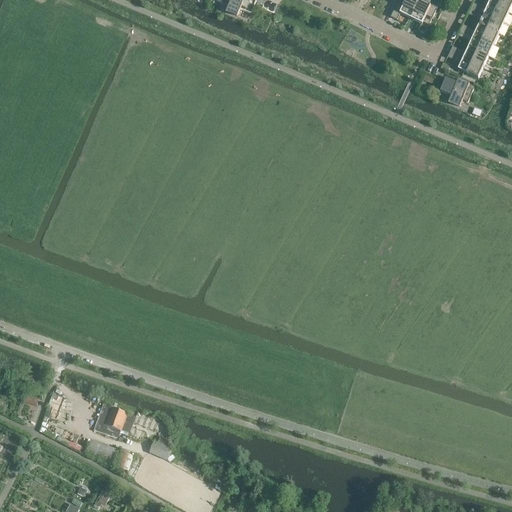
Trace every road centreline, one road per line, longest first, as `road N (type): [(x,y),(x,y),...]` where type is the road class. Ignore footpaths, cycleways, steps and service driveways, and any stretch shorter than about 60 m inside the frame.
road 1 (residential): [(511,490),(254,415),(0,325)]
road 2 (track): [(0,417),(173,511)]
road 3 (residential): [(464,0),(439,50),(423,52),(313,0)]
road 4 (track): [(0,502),(52,382)]
